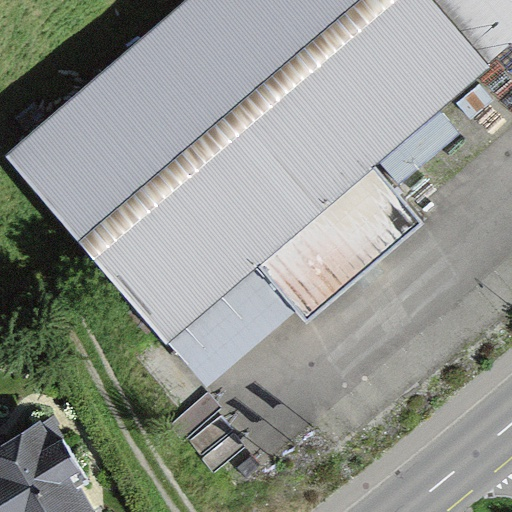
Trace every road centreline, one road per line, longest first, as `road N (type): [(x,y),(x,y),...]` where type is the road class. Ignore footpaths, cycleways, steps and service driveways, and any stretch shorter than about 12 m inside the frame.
road 1 (track): [(182,511),(49,295)]
road 2 (secondary): [(511,426),(406,511)]
